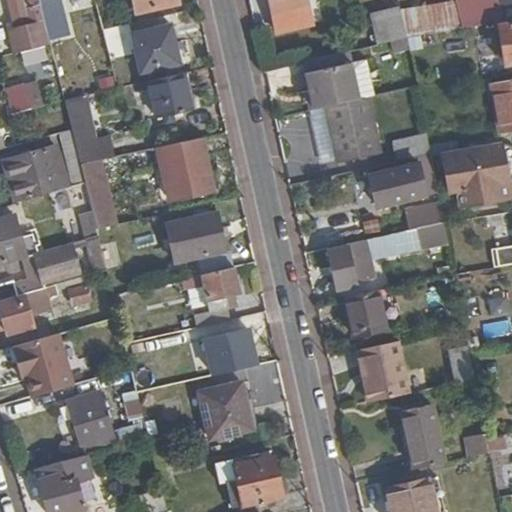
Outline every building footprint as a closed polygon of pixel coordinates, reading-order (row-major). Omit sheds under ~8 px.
[(37,0),(8,0),(5,1),(14,36),(44,28),(37,0)] [(94,71),(111,66),(103,31),(94,0),(87,0),(77,3),(94,71)] [(175,0),(131,0),(135,15),(176,5),(175,0)] [(307,7),(305,0),(268,0),(271,15),(307,7)] [(488,24),(484,0),(457,5),(461,28),(488,24)] [(407,40),(437,35),(460,31),(453,1),(400,12),(407,40)] [(370,19),(376,47),(407,40),(400,12),(370,19)] [(511,65),(511,24),(497,27),(504,67),(511,65)] [(169,27),(130,36),(139,75),(178,67),(169,27)] [(407,40),(408,51),(439,45),(437,35),(407,40)] [(308,90),(313,112),(325,109),(358,102),(354,84),(349,61),(304,71),(308,90)] [(181,74),(147,82),(155,118),(189,111),(181,74)] [(500,135),(511,133),(511,79),(490,84),(500,135)] [(23,82),(3,88),(10,116),(31,110),(23,82)] [(303,92),(307,113),(313,112),(308,90),(303,92)] [(61,103),(69,133),(76,161),(77,165),(112,157),(108,138),(92,141),(82,98),(61,103)] [(358,102),(325,109),(337,161),(380,151),(368,99),(358,102)] [(393,149),(421,146),(420,137),(392,140),(393,149)] [(211,196),(200,144),(159,153),(170,205),(211,196)] [(509,199),(499,147),(442,156),(448,193),(457,191),(460,208),(509,199)] [(8,163),(19,204),(67,190),(57,151),(8,163)] [(430,156),(416,159),(418,166),(431,163),(430,156)] [(73,189),(83,186),(78,170),(77,165),(76,161),(66,163),(73,189)] [(431,163),(418,166),(421,182),(434,179),(431,163)] [(421,182),(418,166),(396,171),(403,203),(425,198),(424,195),(421,182)] [(95,232),(112,228),(96,167),(78,170),(83,186),(90,216),(95,232)] [(403,203),(396,171),(368,177),(376,209),(403,203)] [(424,195),(437,193),(434,179),(421,182),(424,195)] [(406,215),(410,232),(417,231),(443,225),(440,207),(406,215)] [(97,239),(95,232),(90,216),(79,219),(85,242),(97,239)] [(200,277),(202,276),(231,270),(228,254),(224,254),(216,217),(167,228),(176,267),(197,262),(200,277)] [(0,265),(23,259),(27,258),(16,218),(0,222),(0,265)] [(421,252),(447,246),(443,225),(417,231),(421,252)] [(93,275),(105,272),(97,239),(85,242),(93,275)] [(366,242),(348,246),(348,248),(356,283),(375,279),(366,242)] [(0,285),(0,301),(16,297),(44,289),(43,285),(80,275),(72,246),(27,258),(23,259),(29,282),(11,287),(10,283),(0,285)] [(511,247),(494,251),(497,268),(511,265),(511,247)] [(356,283),(348,248),(328,252),(337,292),(357,287),(356,283)] [(189,330),(221,323),(218,312),(228,309),(225,297),(239,294),(234,269),(231,270),(202,276),(204,285),(210,312),(187,318),(189,330)] [(44,289),(16,297),(16,299),(19,308),(40,303),(39,299),(68,291),(69,293),(87,288),(108,283),(105,272),(93,275),(44,289)] [(454,277),(456,288),(471,285),(470,275),(454,277)] [(183,290),(204,285),(202,276),(200,277),(181,281),(183,290)] [(91,304),(87,288),(69,293),(73,309),(91,304)] [(379,292),(346,300),(355,340),(388,332),(379,292)] [(19,308),(16,299),(0,303),(0,337),(25,331),(19,308)] [(178,336),(183,354),(208,347),(203,329),(178,336)] [(221,375),(257,367),(249,332),(221,338),(224,353),(217,354),(221,375)] [(27,377),(32,398),(47,394),(75,386),(60,335),(13,348),(19,367),(24,366),(27,377)] [(357,350),(368,403),(407,395),(396,342),(357,350)] [(474,381),(468,354),(467,345),(446,350),(450,367),(431,372),(435,389),(474,381)] [(207,442),(249,432),(238,384),(196,394),(207,442)] [(99,446),(97,439),(112,435),(100,394),(69,404),(83,451),(99,446)] [(128,422),(144,419),(140,406),(125,410),(128,422)] [(401,413),(414,471),(443,465),(430,407),(401,413)] [(467,459),(488,455),(488,452),(485,440),(484,434),(463,438),(467,459)] [(505,449),(504,437),(485,440),(488,452),(505,449)] [(84,457),(35,470),(47,511),(71,511),(82,509),(75,484),(90,479),(84,457)] [(214,485),(224,484),(229,509),(280,498),(271,459),(233,468),(231,460),(210,464),(214,485)] [(511,464),(502,466),(506,487),(511,485),(511,464)] [(392,511),(443,511),(435,475),(387,486),(392,511)] [(130,498),(133,511),(159,511),(167,510),(162,490),(130,498)]
